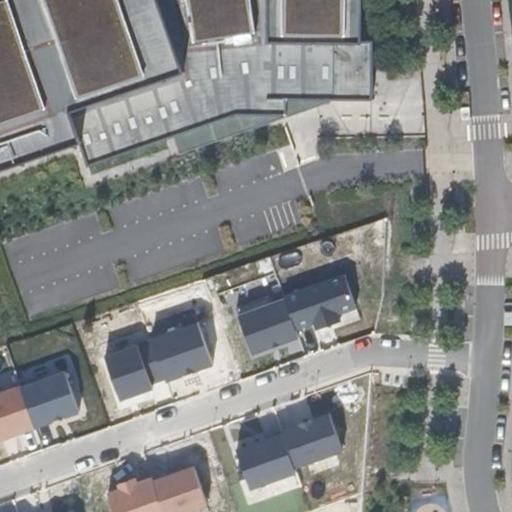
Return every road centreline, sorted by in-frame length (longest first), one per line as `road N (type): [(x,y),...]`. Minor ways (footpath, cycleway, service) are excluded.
road 1 (residential): [(0,480),(375,349),(485,361)]
road 2 (residential): [(475,0),(490,224)]
road 3 (residential): [(485,361),(475,463),(483,511)]
road 4 (residential): [(490,224),(485,361)]
